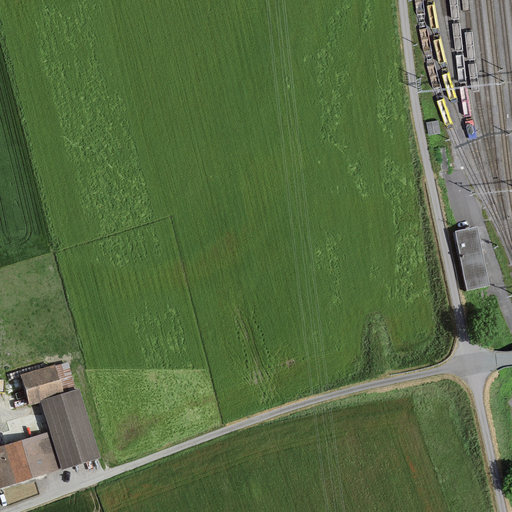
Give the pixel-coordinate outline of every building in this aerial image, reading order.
[(438,121),(428,122),(430,134),(440,133),(438,121)] [(476,230),(455,234),(467,290),(488,286),(476,230)] [(55,365),(22,375),(30,403),(63,393),(55,365)] [(63,468),(100,457),(80,390),(42,401),(63,468)] [(0,485),(1,488),(60,469),(49,433),(0,447),(0,485)]
